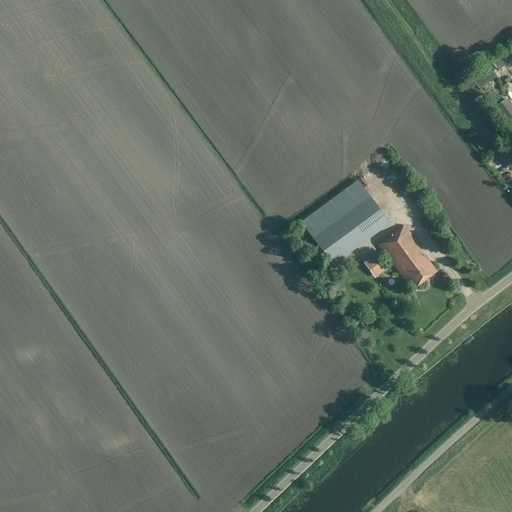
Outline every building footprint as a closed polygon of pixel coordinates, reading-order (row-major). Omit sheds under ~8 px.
[(500,66),(500,65),(503,63),(498,57),(495,59),(488,64),(493,71),(500,66)] [(493,71),(488,64),(471,78),(480,89),(497,76),(493,71)] [(511,129),(511,107),(506,100),(496,107),(511,129)] [(390,224),(364,189),(367,186),(361,177),(357,180),(358,180),(301,223),(333,266),(390,224)] [(405,225),(378,244),(411,290),(436,272),(424,255),(421,257),(417,250),(421,247),(405,225)] [(363,263),(374,278),(387,269),(376,254),(363,263)]
